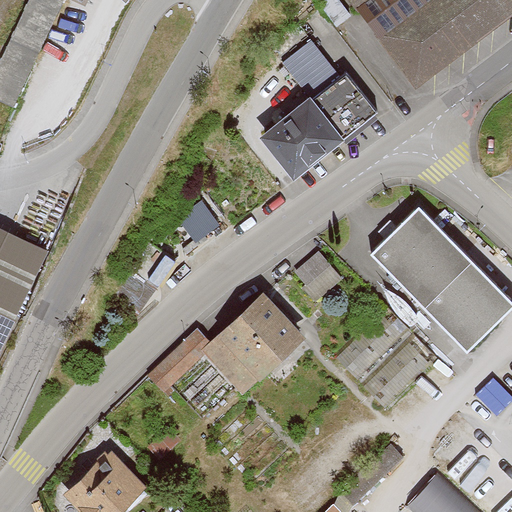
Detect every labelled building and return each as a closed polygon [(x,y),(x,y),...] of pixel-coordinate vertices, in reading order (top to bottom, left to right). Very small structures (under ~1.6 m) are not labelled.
[(32,0),(0,68),(0,103),(15,110),(66,0),(32,0)] [(511,0),(348,0),(409,81),(511,4),(511,0)] [(302,84),(332,60),(313,37),(283,60),(302,84)] [(319,83),(268,128),(307,173),(382,107),(352,73),(328,93),(319,83)] [(200,239),(221,220),(200,198),(179,217),(200,239)] [(511,297),(419,207),(373,254),(470,349),(511,305),(511,297)] [(319,248),(294,270),(317,297),(342,274),(319,248)] [(308,333),(270,291),(220,338),(207,324),(155,372),(173,392),(218,350),(251,386),(308,333)] [(0,350),(14,322),(0,315),(0,350)] [(119,511),(147,484),(109,446),(67,488),(90,511),(119,511)] [(407,504),(416,511),(483,511),(439,471),(407,504)] [(347,511),(336,500),(323,511),(347,511)]
